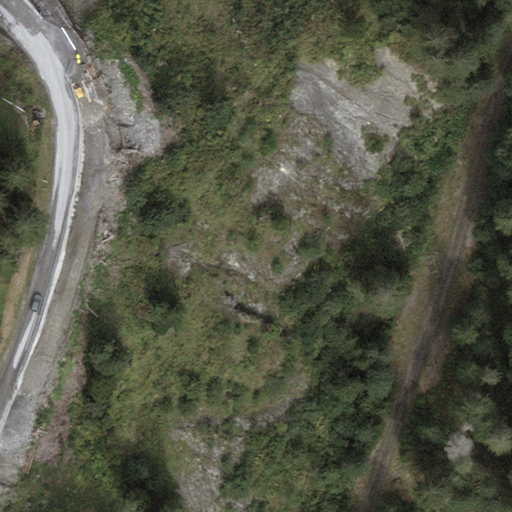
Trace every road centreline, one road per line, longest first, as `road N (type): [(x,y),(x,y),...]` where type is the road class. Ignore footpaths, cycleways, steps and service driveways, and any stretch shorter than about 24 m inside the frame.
road 1 (track): [(511,51),(369,511)]
road 2 (tertiary): [(0,9),(52,58),(66,94),(59,185),(0,394)]
